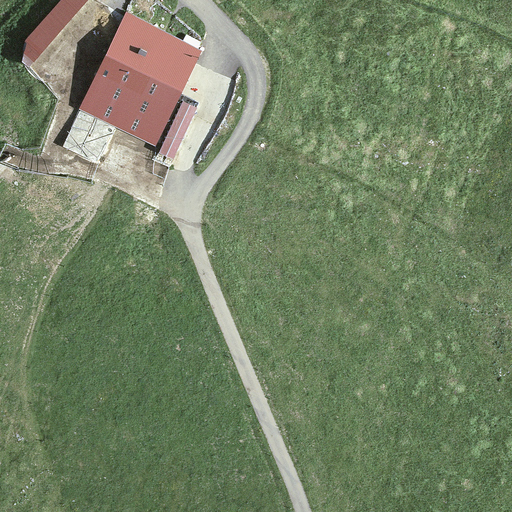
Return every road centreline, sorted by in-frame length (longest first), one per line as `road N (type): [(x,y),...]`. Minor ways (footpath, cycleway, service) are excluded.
road 1 (track): [(302,511),(185,197),(242,129),(254,89),(255,61),(194,0)]
road 2 (track): [(226,34),(183,143),(185,197)]
